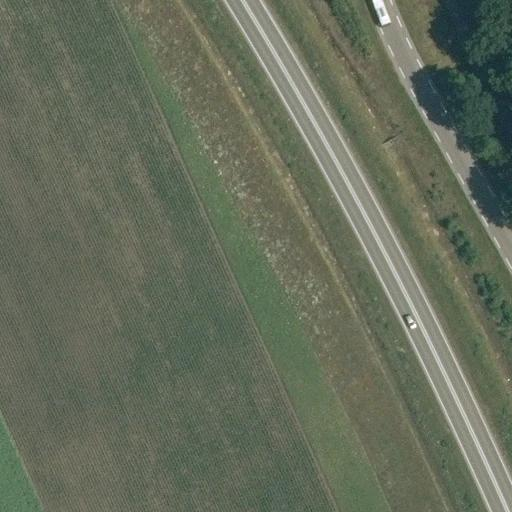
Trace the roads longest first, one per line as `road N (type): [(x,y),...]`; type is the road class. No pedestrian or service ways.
road 1 (trunk): [(507,511),(348,180),(240,0)]
road 2 (tertiary): [(378,0),(511,253)]
